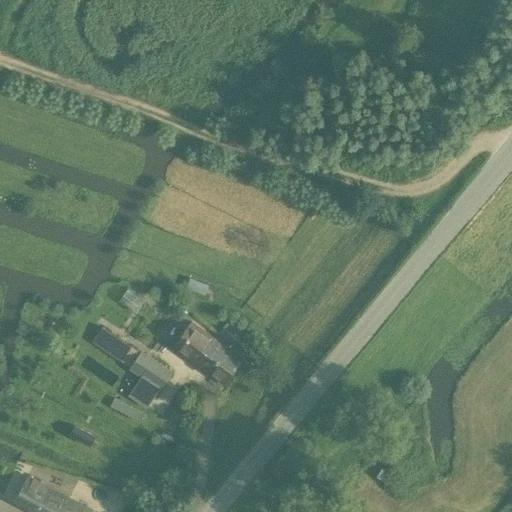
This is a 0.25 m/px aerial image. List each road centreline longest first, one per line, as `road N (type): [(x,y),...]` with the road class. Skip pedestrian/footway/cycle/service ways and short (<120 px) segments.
road 1 (track): [(511,138),(475,145),(433,184),(380,189),(0,66)]
road 2 (unclassified): [(210,511),(511,149)]
